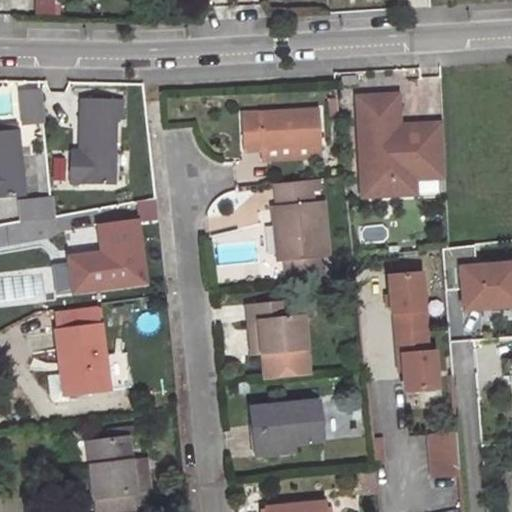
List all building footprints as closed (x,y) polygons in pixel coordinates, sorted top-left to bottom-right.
[(38,92),(19,94),(20,104),(39,102),(38,92)] [(397,94),(356,96),(360,180),(414,178),(413,170),(443,168),(441,123),(414,124),(415,139),(399,140),(398,125),(397,94)] [(39,102),(20,104),(22,128),(42,126),(39,102)] [(120,124),(121,106),(80,104),(78,154),(78,166),(68,166),(67,188),(112,190),(114,124),(120,124)] [(262,161),(320,156),(319,145),(316,110),(241,115),(245,152),(261,150),(262,161)] [(415,139),(414,124),(398,125),(399,140),(415,139)] [(0,200),(22,198),(17,134),(0,135),(0,200)] [(78,154),(68,154),(68,166),(78,166),(78,154)] [(413,170),(414,178),(444,176),(443,168),(413,170)] [(360,180),(361,195),(414,193),(414,178),(360,180)] [(270,208),(276,262),(282,262),(283,283),(320,280),(318,258),(323,257),(317,203),(308,204),(307,194),(316,194),(315,183),(271,187),(273,208),(270,208)] [(51,220),(49,200),(19,203),(21,223),(51,220)] [(70,262),(74,295),(144,287),(137,226),(100,230),(103,258),(70,262)] [(473,244),(440,248),(443,290),(460,288),(461,309),(511,304),(511,262),(474,265),(473,244)] [(424,330),(419,272),(387,275),(390,312),(392,312),(394,333),(424,330)] [(306,378),(301,316),(289,317),(288,302),(245,306),(247,323),(255,322),(258,355),(260,382),(306,378)] [(57,332),(96,326),(94,312),(55,317),(57,332)] [(258,355),(255,322),(247,323),(251,356),(258,355)] [(108,391),(99,326),(96,326),(57,332),(55,332),(61,377),(47,378),(50,401),(54,404),(69,402),(69,397),(108,391)] [(424,330),(394,333),(396,355),(400,355),(403,390),(435,388),(433,351),(425,351),(424,330)] [(511,357),(501,358),(503,376),(511,375),(511,357)] [(319,439),(315,400),(248,406),(251,453),(290,449),(290,442),(319,439)] [(454,431),(427,433),(430,477),(457,474),(454,431)] [(132,493),(124,439),(84,444),(91,498),(132,493)] [(320,511),(319,500),(260,506),(260,511),(320,511)]
